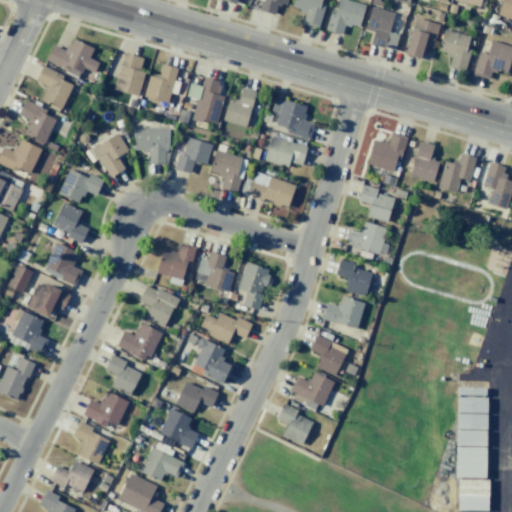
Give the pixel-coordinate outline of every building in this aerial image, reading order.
[(261,0),(259,11),(273,14),(276,3),(285,5),(286,0),(261,0)] [(293,0),(291,9),(304,11),(302,24),(318,27),(323,6),(320,5),(320,0),(293,0)] [(364,5),(346,0),(337,0),(335,9),(331,8),(325,30),(341,34),(344,24),(358,28),(364,5)] [(511,0),(498,0),(495,14),(511,18),(511,0)] [(393,12),(369,6),(363,30),(372,32),(369,43),(393,50),(397,34),(388,32),(393,12)] [(405,55),(419,58),(422,47),(432,49),(438,23),(412,18),(405,55)] [(469,36),(443,29),(437,50),(450,54),(447,67),(464,71),(470,49),(466,48),(469,36)] [(52,44),(63,49),(66,44),(68,45),(71,38),(93,48),(88,58),(97,62),(92,72),(82,67),(80,72),(78,71),(76,76),(64,70),(64,69),(44,59),(52,44)] [(478,52),(471,74),(488,79),(491,69),(505,73),(511,50),(511,46),(490,40),(486,54),(478,52)] [(123,52),(142,58),(138,71),(144,72),(136,96),(111,89),(123,52)] [(148,75),(153,77),(154,74),(158,75),(162,64),(176,68),(166,104),(141,96),(148,75)] [(41,65),(62,75),(60,79),(71,84),(59,108),(40,99),(43,92),(40,90),(43,85),(33,81),(41,65)] [(202,77),(217,81),(216,85),(219,85),(217,95),(222,96),(214,123),(201,119),(200,123),(190,120),(202,77)] [(227,99),(233,100),(233,98),(237,99),(240,87),(254,91),(244,126),(222,119),(227,99)] [(274,98),(281,101),(282,99),(305,106),(303,113),(305,114),(303,120),(313,123),(308,139),(284,132),(286,128),(274,125),(277,115),(269,113),(274,98)] [(24,99),(46,109),(44,114),(54,119),(43,143),(21,134),(25,126),(23,125),(25,119),(17,115),(24,100),(24,99)] [(133,127),(168,128),(168,151),(164,151),(163,163),(146,162),(146,152),(140,151),(140,149),(132,149),(133,127)] [(115,131),(127,150),(115,157),(122,168),(109,176),(101,164),(99,166),(88,148),(115,131)] [(390,133),(406,137),(399,160),(395,159),(391,171),(366,164),(373,140),(380,142),(381,140),(387,142),(390,133)] [(186,137),(210,144),(204,163),(192,160),(188,173),(172,169),(177,153),(181,154),(186,137)] [(262,160),(286,166),(287,162),(301,165),(306,146),(268,137),(262,160)] [(0,147),(1,146),(11,151),(14,145),(16,147),(19,139),(40,149),(28,173),(17,168),(15,171),(0,164),(0,147)] [(418,140),(432,144),(429,157),(433,158),(432,160),(437,162),(431,182),(408,175),(418,140)] [(214,150),(240,157),(234,177),(239,178),(235,192),(219,187),(222,178),(215,176),(216,174),(208,171),(214,150)] [(458,153),(474,157),(468,180),(458,178),(454,192),(436,187),(443,161),(451,163),(451,160),(456,162),(458,153)] [(488,162),(503,167),(501,172),(506,174),(504,179),(511,181),(511,185),(504,210),(485,203),(490,188),(480,184),(488,162)] [(68,168),(86,177),(88,173),(103,180),(95,195),(85,190),(82,196),(79,194),(75,202),(56,193),(68,168)] [(246,195),(255,171),(293,186),(285,206),(262,198),(261,201),(246,195)] [(0,179),(21,189),(10,212),(0,207),(0,179)] [(360,184),(376,189),(374,193),(392,198),(385,222),(365,216),(369,204),(356,200),(360,184)] [(61,202),(80,211),(77,216),(79,218),(76,223),(86,228),(79,243),(66,237),(67,233),(50,224),(61,202)] [(362,221),(385,227),(381,242),(386,244),(383,254),(378,252),(377,254),(342,244),(347,227),(357,230),(357,227),(361,228),(362,221)] [(55,242),(75,252),(71,259),(73,260),(70,266),(79,271),(72,285),(41,269),(55,242)] [(178,243),(194,247),(190,261),(186,260),(180,280),(154,272),(160,250),(168,252),(169,250),(176,252),(178,243)] [(208,251),(223,256),(219,269),(232,273),(226,292),(202,285),(203,282),(192,279),(198,260),(205,262),(208,251)] [(338,258),(354,263),(353,267),(371,272),(364,297),(343,291),(345,285),(343,284),(345,277),(334,274),(338,258)] [(244,262),(266,269),(265,274),(268,275),(264,287),(261,285),(258,294),(260,295),(256,310),(240,305),(245,291),(235,288),(244,262)] [(30,271),(15,264),(5,286),(20,293),(30,271)] [(45,283),(68,294),(61,309),(51,305),(45,317),(31,310),(45,283)] [(144,285),(154,290),(155,287),(178,299),(173,307),(171,306),(161,326),(143,317),(146,312),(144,311),(147,305),(136,300),(144,285)] [(325,302),(335,305),(336,303),(339,304),(341,296),(363,303),(355,328),(334,322),(334,323),(320,319),(325,302)] [(21,310),(41,320),(38,328),(40,329),(37,335),(46,340),(39,355),(25,348),(27,344),(9,335),(21,310)] [(204,314),(214,319),(217,312),(234,320),(236,316),(250,324),(243,338),(231,332),(225,344),(207,335),(209,331),(198,326),(204,314)] [(140,323),(160,333),(148,356),(145,354),(142,360),(114,346),(122,330),(131,334),(134,329),(136,330),(140,323)] [(314,334),(329,341),(327,345),(344,353),(333,376),(315,367),(318,361),(315,360),(318,354),(307,349),(314,334)] [(229,365),(220,383),(200,373),(202,369),(191,364),(198,348),(194,346),(198,337),(223,349),(219,356),(222,358),(221,361),(229,365)] [(110,354),(124,361),(123,365),(139,374),(128,396),(109,386),(114,375),(103,369),(110,354)] [(19,357),(33,363),(26,378),(24,377),(19,387),(21,388),(19,393),(17,392),(14,399),(0,392),(0,376),(5,366),(14,370),(19,357)] [(296,376),(304,381),(306,378),(308,379),(312,372),(332,381),(321,405),(289,390),(296,376)] [(184,382),(200,390),(202,385),(217,392),(210,408),(198,403),(196,408),(193,407),(191,412),(173,403),(184,382)] [(105,391),(127,401),(115,426),(106,422),(104,426),(92,421),(93,419),(81,414),(88,399),(97,403),(100,397),(102,398),(105,391)] [(487,398),(487,413),(457,413),(457,397),(487,398)] [(282,404),(296,411),(294,414),(311,422),(299,445),(281,436),(283,432),(281,431),(285,423),(275,418),(282,404)] [(169,409),(188,418),(185,425),(188,427),(187,429),(197,433),(189,449),(157,433),(169,409)] [(486,430),(456,430),(456,414),(487,415),(486,430)] [(77,420),(91,427),(89,431),(107,440),(95,464),(76,454),(79,447),(77,446),(79,440),(70,435),(77,420)] [(511,422),(511,511),(496,511),(497,422),(511,422)] [(456,431),(456,446),(486,446),(486,431),(456,431)] [(149,446),(182,462),(174,477),(162,471),(158,480),(138,470),(149,446)] [(456,447),(455,478),(486,478),(486,448),(456,447)] [(73,460),(91,469),(81,492),(64,483),(62,487),(49,480),(56,466),(67,471),(73,460)] [(129,473),(155,485),(152,491),(155,493),(152,499),(161,504),(157,511),(141,511),(116,500),(129,473)] [(458,480),(458,510),(488,511),(489,480),(458,480)] [(44,489),(57,496),(55,500),(73,509),(71,511),(43,511),(45,509),(36,504),(44,489)]
